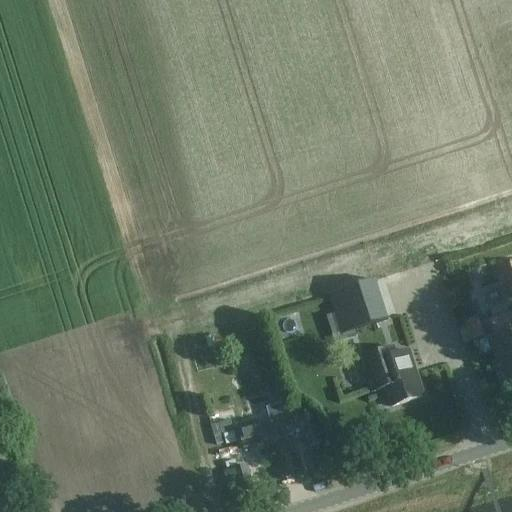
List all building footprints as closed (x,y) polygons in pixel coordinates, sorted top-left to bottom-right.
[(511,264),(501,268),(511,298),(511,264)] [(393,315),(385,287),(333,302),(341,330),(393,315)] [(477,319),(464,323),(471,342),(484,337),(477,319)] [(511,381),(511,329),(491,337),(507,384),(511,381)] [(425,398),(410,353),(397,357),(395,349),(362,360),(373,394),(386,390),(392,409),(425,398)] [(320,445),(312,415),(297,419),(296,416),(286,418),(286,416),(273,419),(274,423),(254,428),(253,424),(237,428),(244,451),(290,438),(292,443),(303,440),(306,450),(320,446),(320,445)] [(233,433),(230,422),(211,428),(214,439),(233,433)] [(236,444),(233,434),(224,437),(226,446),(236,444)] [(252,488),(247,468),(233,471),(234,474),(225,476),(229,493),(252,488)]
